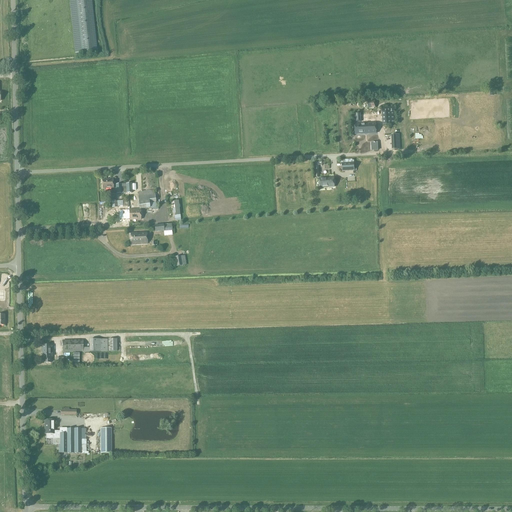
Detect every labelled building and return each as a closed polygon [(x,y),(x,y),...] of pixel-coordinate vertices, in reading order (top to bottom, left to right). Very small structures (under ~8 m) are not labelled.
[(80,53),(97,52),(91,0),(69,0),(75,54),(80,53)] [(389,107),(382,108),(383,125),(384,124),(395,124),(395,107),(389,107)] [(354,125),(355,135),(376,134),(375,124),(354,125)] [(354,171),(354,163),(342,163),(342,172),(354,171)] [(320,188),(334,188),(334,178),(319,178),(320,188)] [(110,180),(102,180),(103,189),(113,189),(113,179),(110,179),(110,180)] [(149,205),(153,204),(156,204),(155,190),(138,193),(139,210),(141,209),(150,209),(150,208),(149,205)] [(139,210),(129,210),(130,220),(141,220),(141,209),(139,210)] [(143,217),(144,225),(162,224),(161,216),(143,217)] [(131,233),(131,245),(147,244),(146,233),(131,233)] [(83,352),(83,348),(83,340),(62,341),(63,353),(83,352)] [(108,352),(108,340),(89,340),(89,348),(89,352),(89,353),(108,352)] [(117,340),(108,340),(108,352),(117,352),(117,340)] [(43,352),(43,359),(44,359),(44,363),(51,363),(51,357),(52,357),(52,347),(51,347),(51,346),(43,346),(43,352)] [(178,351),(175,353),(179,361),(186,357),(182,349),(178,351)] [(54,421),(45,421),(45,435),(53,435),(53,445),(59,445),(59,454),(81,454),(81,452),(86,452),(86,429),(66,429),(66,434),(60,433),(60,431),(54,431),(54,421)] [(100,429),(100,454),(111,454),(111,429),(100,429)]
